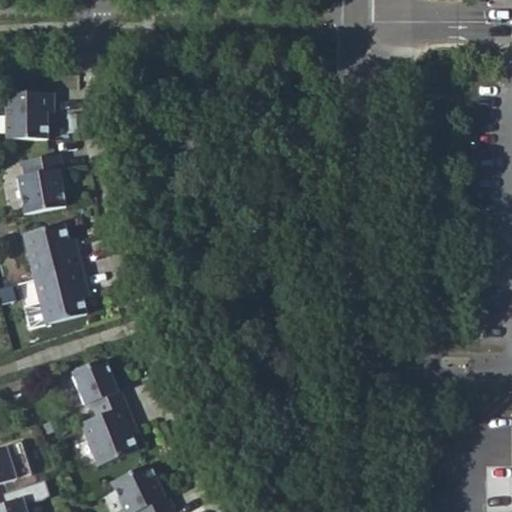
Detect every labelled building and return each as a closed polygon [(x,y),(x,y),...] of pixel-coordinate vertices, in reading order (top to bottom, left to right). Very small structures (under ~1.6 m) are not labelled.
[(0,93),(0,141),(36,143),(38,119),(43,119),(44,95),(0,93)] [(7,177),(14,216),(55,210),(49,176),(55,174),(52,153),(10,161),(12,176),(7,177)] [(19,234),(27,280),(72,270),(69,250),(61,252),(57,230),(19,234)] [(76,290),(72,270),(27,280),(33,318),(75,312),(70,290),(76,290)] [(83,408),(89,422),(119,411),(113,396),(106,398),(93,367),(65,380),(77,409),(83,408)] [(126,427),(119,411),(89,422),(75,428),(91,467),(128,450),(120,429),(126,427)] [(16,483),(7,454),(0,455),(0,499),(10,497),(7,486),(16,483)] [(158,502),(143,468),(104,486),(115,511),(161,511),(166,510),(161,499),(158,502)] [(14,508),(10,497),(0,499),(0,511),(25,511),(23,505),(14,508)]
